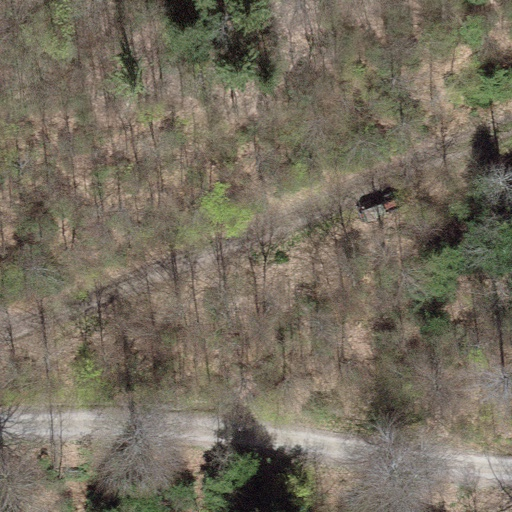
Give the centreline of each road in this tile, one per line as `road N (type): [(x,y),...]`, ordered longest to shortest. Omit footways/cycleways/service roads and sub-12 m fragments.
road 1 (track): [(0,337),(511,126)]
road 2 (track): [(0,420),(222,422),(511,466)]
